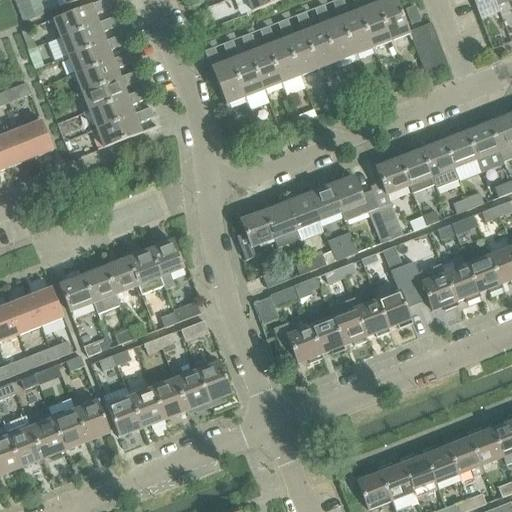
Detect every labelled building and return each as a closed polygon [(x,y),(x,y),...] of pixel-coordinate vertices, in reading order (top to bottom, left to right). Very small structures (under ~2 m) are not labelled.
[(247,0),(248,1),(252,12),(280,1),(282,0),(247,0)] [(351,0),(352,1),(357,14),(372,51),(390,44),(375,7),(367,10),(363,1),(362,0),(351,0)] [(372,0),(373,1),(375,7),(390,44),(408,37),(394,1),(393,0),(388,0),(386,1),(385,1),(384,0),(372,0)] [(476,10),(495,3),(494,0),(472,0),(473,1),(476,10)] [(511,0),(494,0),(495,3),(498,9),(501,7),(511,3),(511,0)] [(52,22),(59,41),(97,26),(94,17),(109,11),(106,1),(52,22)] [(333,5),(339,21),(354,59),(372,51),(357,14),(348,17),(342,2),(333,5)] [(315,12),(322,28),(337,66),(354,59),(339,21),(330,24),(324,9),(315,12)] [(411,26),(419,23),(413,9),(405,11),(411,26)] [(297,20),(303,35),(318,73),(337,66),(322,28),(312,32),(306,16),(297,20)] [(113,19),(97,26),(59,41),(66,59),(104,44),(101,35),(116,29),(113,19)] [(278,27),(285,42),(300,80),(318,73),(303,35),(294,39),(287,23),(278,27)] [(409,35),(413,46),(435,37),(431,26),(409,35)] [(260,34),(266,49),(281,88),(300,80),(285,42),(276,46),(269,30),(260,34)] [(28,32),(21,34),(28,52),(35,49),(28,32)] [(413,46),(417,56),(440,47),(435,37),(413,46)] [(120,38),(104,44),(66,59),(73,78),(111,63),(108,54),(124,47),(120,38)] [(242,41),(248,57),(263,95),(281,88),(266,49),(257,53),(251,38),(242,41)] [(223,49),(230,64),(245,102),(263,95),(248,57),(239,60),(233,45),(223,49)] [(417,56),(422,67),(444,59),(440,47),(417,56)] [(227,109),(245,102),(230,64),(221,67),(215,52),(205,56),(227,109)] [(127,56),(111,63),(73,78),(81,96),(119,81),(118,81),(115,71),(131,65),(127,56)] [(448,68),(444,59),(422,67),(426,77),(448,68)] [(134,75),(118,81),(119,81),(81,96),(88,114),(126,99),(125,99),(122,90),(138,84),(134,75)] [(8,93),(4,94),(8,105),(12,104),(31,96),(27,85),(8,93)] [(141,93),(125,99),(126,99),(88,114),(95,132),(133,118),(133,117),(129,108),(145,102),(141,93)] [(4,94),(0,95),(0,108),(8,105),(4,94)] [(336,94),(328,97),(334,113),(349,107),(346,99),(339,101),(336,94)] [(148,111),(133,117),(133,118),(95,132),(102,151),(140,136),(136,127),(152,121),(148,111)] [(511,120),(511,117),(488,126),(499,153),(498,153),(503,164),(511,160),(511,120)] [(40,122),(18,131),(30,161),(53,153),(40,122)] [(488,126),(466,135),(476,162),(498,153),(499,153),(488,126)] [(17,131),(0,137),(0,149),(8,170),(29,162),(30,161),(18,131),(17,131)] [(466,135),(443,143),(454,170),(476,162),(466,135)] [(443,143),(421,152),(434,187),(436,190),(458,182),(454,170),(443,143)] [(421,152),(398,161),(409,188),(412,195),(434,187),(421,152)] [(387,196),(409,188),(398,161),(377,169),(387,196)] [(345,223),(367,215),(377,210),(371,193),(360,197),(353,179),(331,187),(341,214),(345,223)] [(501,198),(511,194),(511,187),(511,183),(497,188),(501,198)] [(331,187),(308,196),(319,223),(341,214),(331,187)] [(308,196),(286,205),(300,241),(301,241),(323,233),(319,223),(308,196)] [(479,196),(466,201),(469,211),(483,206),(479,196)] [(456,216),(469,211),(466,201),(452,206),(456,216)] [(508,204),(495,209),(499,219),(511,214),(508,204)] [(286,205),(263,214),(273,241),(275,240),(278,250),(300,241),(286,205)] [(390,206),(379,210),(391,242),(402,237),(390,206)] [(485,224),(499,219),(495,209),(481,214),(485,224)] [(377,210),(367,215),(379,246),(391,242),(379,210),(377,210)] [(422,218),(426,228),(439,223),(435,213),(422,218)] [(253,249),(273,241),(263,214),(241,222),(246,235),(237,238),(247,262),(256,258),(253,249)] [(421,219),(409,224),(412,233),(425,228),(421,219)] [(463,222),(450,227),(454,237),(467,231),(463,222)] [(440,242),(454,237),(450,227),(436,232),(440,242)] [(171,243),(148,252),(159,280),(163,289),(164,293),(175,289),(170,276),(182,271),(171,243)] [(340,250),(344,260),(357,255),(353,245),(340,250)] [(511,253),(510,249),(488,258),(499,286),(501,285),(509,282),(511,286),(511,285),(511,253)] [(148,252),(126,260),(137,289),(140,298),(163,289),(159,280),(148,252)] [(376,256),(360,262),(364,271),(379,265),(376,256)] [(321,257),(308,262),(312,272),(325,267),(321,257)] [(488,258),(465,267),(476,295),(478,294),(488,290),(489,294),(503,289),(501,285),(499,286),(488,258)] [(126,260),(103,269),(114,298),(115,297),(137,289),(126,260)] [(298,277),(312,272),(308,262),(294,267),(298,277)] [(451,263),(440,267),(454,304),(456,303),(465,299),(467,303),(479,298),(478,294),(476,295),(465,267),(454,271),(451,263)] [(351,265),(337,271),(341,280),(355,274),(351,265)] [(457,307),(456,303),(454,304),(440,267),(417,276),(420,284),(427,302),(431,312),(443,308),(444,312),(457,307)] [(103,269),(80,278),(92,307),(93,306),(97,316),(119,307),(115,297),(114,298),(103,269)] [(401,269),(390,273),(398,293),(399,293),(406,310),(416,307),(408,285),(406,280),(401,269)] [(267,289),(289,280),(285,270),(262,278),(267,289)] [(327,285),(341,280),(337,271),(323,276),(327,285)] [(69,315),(92,307),(80,278),(58,287),(69,315)] [(419,280),(408,285),(416,307),(427,302),(420,284),(419,280)] [(306,283),(292,288),(297,301),(296,297),(310,292),(306,283)] [(274,310),(297,301),(292,288),(269,297),(274,310)] [(50,290),(27,299),(39,329),(62,320),(50,290)] [(398,293),(375,302),(387,331),(388,330),(397,327),(398,331),(412,325),(406,310),(399,293),(398,293)] [(359,298),(349,302),(353,311),(364,340),(366,339),(375,335),(376,339),(389,334),(388,330),(387,331),(375,302),(362,307),(359,298)] [(27,299),(5,307),(17,337),(39,329),(27,299)] [(353,311),(349,302),(327,311),(330,320),(341,348),(343,348),(352,344),(353,348),(367,343),(366,339),(364,340),(353,311)] [(172,313),(173,315),(173,314),(177,325),(200,316),(195,304),(172,313)] [(0,344),(17,337),(5,307),(0,309),(0,344)] [(345,352),(343,348),(341,348),(330,320),(327,311),(305,319),(309,328),(308,328),(319,357),(321,357),(330,353),(331,357),(345,352)] [(177,325),(173,314),(173,315),(160,320),(164,330),(177,325)] [(184,344),(207,335),(203,324),(180,333),(184,344)] [(322,360),(321,357),(319,357),(308,328),(295,333),(292,324),(274,331),(282,354),(290,351),(294,360),(296,366),(307,362),(308,366),(322,360)] [(139,328),(128,332),(132,342),(143,338),(139,328)] [(118,347),(132,342),(128,332),(115,337),(118,347)] [(172,336),(157,342),(162,353),(176,347),(172,336)] [(147,358),(162,353),(157,342),(143,347),(147,358)] [(67,343),(48,350),(52,361),(71,353),(67,343)] [(83,349),(87,359),(101,354),(97,344),(83,349)] [(48,350),(26,359),(30,370),(52,361),(48,350)] [(127,353),(112,359),(117,370),(131,365),(127,353)] [(78,356),(64,361),(68,371),(82,366),(78,356)] [(26,359),(4,368),(8,378),(30,370),(26,359)] [(102,376),(117,370),(112,359),(98,364),(102,376)] [(198,378),(208,405),(230,396),(218,365),(207,369),(206,366),(195,370),(196,374),(198,378)] [(4,368),(0,369),(0,381),(8,378),(4,368)] [(47,368),(33,374),(37,384),(51,378),(47,368)] [(22,389),(37,384),(33,374),(18,379),(22,389)] [(208,405),(198,378),(196,374),(174,383),(186,414),(194,411),(195,416),(210,410),(208,405)] [(0,386),(0,398),(15,392),(11,382),(0,386)] [(150,388),(163,423),(186,414),(174,383),(163,387),(162,383),(150,388)] [(140,396),(128,400),(141,431),(163,423),(150,388),(139,392),(140,396)] [(119,440),(141,431),(128,400),(106,409),(119,440)] [(97,403),(74,412),(87,444),(109,435),(97,403)] [(74,412),(51,421),(64,453),(87,444),(74,412)] [(19,470),(42,461),(29,429),(25,419),(3,427),(8,438),(7,438),(19,470)] [(51,421),(29,429),(42,461),(64,453),(51,421)] [(511,421),(503,425),(502,422),(489,426),(491,430),(492,429),(503,460),(511,456),(511,421)] [(467,435),(468,439),(469,438),(481,469),(503,460),(492,429),(491,430),(481,434),(479,430),(467,435)] [(0,477),(19,470),(7,438),(0,440),(0,477)] [(445,444),(446,447),(447,447),(459,477),(471,473),(472,478),(482,474),(480,469),(481,469),(469,438),(468,439),(458,442),(457,439),(445,444)] [(422,452),(424,456),(425,456),(436,486),(459,477),(447,447),(446,447),(436,451),(434,448),(422,452)] [(400,461),(401,465),(402,464),(414,495),(425,490),(427,495),(437,491),(435,486),(436,486),(425,456),(424,456),(413,460),(412,456),(400,461)] [(377,470),(378,473),(379,473),(391,503),(414,495),(402,464),(401,465),(391,469),(390,465),(377,470)] [(368,511),(391,503),(379,473),(378,473),(369,477),(367,474),(355,479),(368,511)] [(502,499),(511,494),(511,482),(497,487),(502,499)] [(481,493),(467,499),(471,510),(485,505),(481,493)] [(455,511),(466,511),(471,510),(467,499),(453,504),(455,511)]
